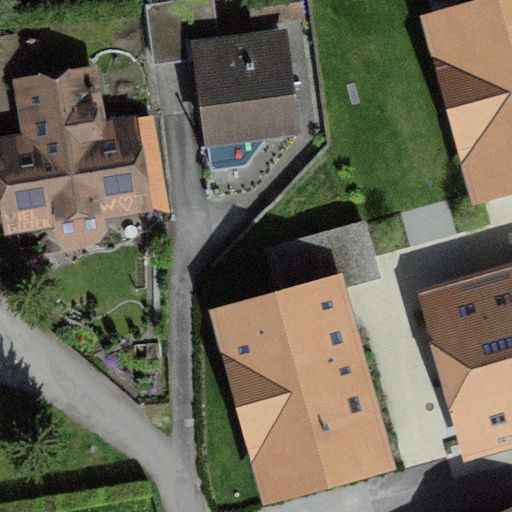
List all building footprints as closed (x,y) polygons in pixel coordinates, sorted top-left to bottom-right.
[(298,0),(250,0),(255,25),(302,18),(298,0)] [(511,0),(510,0),(439,19),(485,189),(511,181),(511,0)] [(289,51),(192,65),(205,154),(302,140),(289,51)] [(35,144),(1,149),(16,250),(169,228),(154,127),(119,132),(111,79),(27,91),(35,144)] [(511,286),(436,308),(472,435),(511,424),(511,286)] [(331,289),(228,316),(275,490),(377,463),(334,302),(331,289)]
